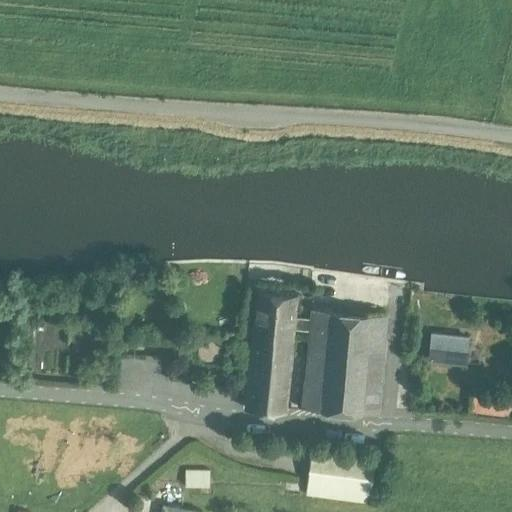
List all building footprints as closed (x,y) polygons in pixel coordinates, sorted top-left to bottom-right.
[(303,404),(380,412),(389,314),(312,307),(311,316),(296,315),(298,293),(258,289),(247,406),(287,410),(295,327),(310,328),(303,404)] [(467,363),(471,335),(431,330),(427,358),(467,363)] [(473,410),(511,415),(511,395),(475,390),(473,410)] [(313,450),(308,493),(339,497),(371,501),(372,491),(376,458),(313,450)] [(186,483),(211,484),(211,468),(186,467),(186,483)] [(161,511),(203,511),(204,509),(163,503),(161,511)]
